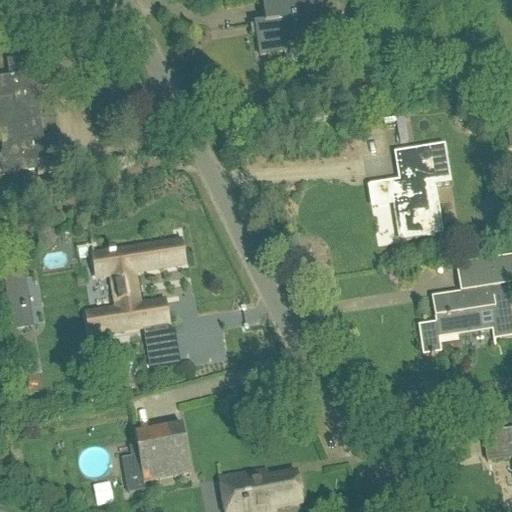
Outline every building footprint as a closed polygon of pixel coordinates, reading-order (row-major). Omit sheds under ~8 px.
[(308,51),(318,49),(313,21),(323,19),(320,0),(275,0),(261,2),(265,27),(255,28),(260,58),(286,54),(287,61),(289,64),(293,65),(305,63),(308,61),(310,57),(308,51)] [(37,178),(54,176),(50,151),(45,152),(35,93),(47,91),(42,58),(7,63),(9,81),(0,82),(0,111),(6,146),(1,147),(6,178),(36,173),(37,178)] [(445,148),(429,150),(394,156),(399,184),(370,189),(373,208),(397,204),(403,244),(434,239),(443,238),(435,190),(452,188),(445,148)] [(144,328),(167,325),(164,305),(139,309),(133,276),(183,268),(180,245),(93,260),(97,282),(111,280),(116,313),(87,318),(91,340),(144,331),(144,328)] [(424,359),(442,356),(440,342),(492,334),(494,343),(511,339),(511,311),(509,289),(511,288),(511,258),(480,263),(483,278),(458,282),(461,296),(432,301),(436,327),(419,330),(424,359)] [(117,412),(85,419),(88,434),(120,428),(117,412)] [(163,424),(164,442),(176,441),(174,423),(163,424)] [(511,433),(483,439),(487,466),(511,462),(511,433)] [(136,444),(143,487),(158,484),(152,441),(136,444)] [(264,481),(262,474),(219,480),(224,511),(273,511),(303,507),(297,475),(264,481)]
